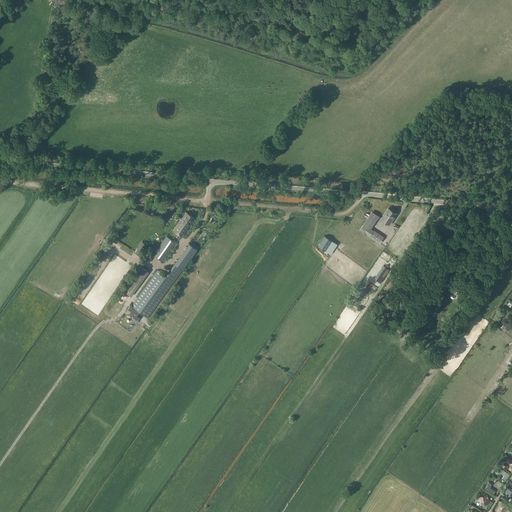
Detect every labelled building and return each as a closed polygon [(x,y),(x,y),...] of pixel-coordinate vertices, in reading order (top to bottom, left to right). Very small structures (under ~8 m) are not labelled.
[(390,224),(397,213),(389,207),(382,219),(390,224)] [(173,231),(182,237),(195,218),(186,211),(183,215),(178,211),(176,214),(181,217),(179,219),(180,220),(173,231)] [(371,228),(379,216),(373,212),(361,230),(380,243),(384,236),(371,228)] [(149,252),(144,259),(149,263),(154,256),(162,262),(176,243),(166,236),(153,254),(149,252)] [(324,236),(318,246),(324,250),(331,241),(324,236)] [(134,252),(140,255),(147,244),(142,241),(134,252)] [(158,270),(139,296),(131,306),(148,318),(182,270),(198,250),(189,244),(165,276),(158,270)] [(384,266),(375,279),(381,283),(384,278),(382,276),(384,273),(387,274),(389,270),(387,269),(384,266)] [(149,272),(141,267),(123,291),(131,296),(149,272)] [(458,283),(452,293),(465,301),(468,297),(469,295),(461,290),(471,275),(473,273),(467,269),(466,271),(458,283)] [(124,294),(118,303),(121,305),(127,296),(124,294)] [(130,312),(129,315),(133,318),(131,320),(136,323),(137,321),(139,318),(130,312)] [(500,470),(499,472),(500,472),(504,475),(503,477),(502,479),(503,480),(505,481),(510,475),(501,468),(500,470)] [(492,484),(489,482),(484,488),(494,494),(496,491),(490,487),(492,484)] [(479,497),(479,500),(480,500),(481,505),(486,504),(486,502),(487,502),(486,500),(489,500),(488,495),(479,497)] [(499,504),(500,505),(497,511),(499,511),(504,511),(508,506),(501,501),(499,504)]
